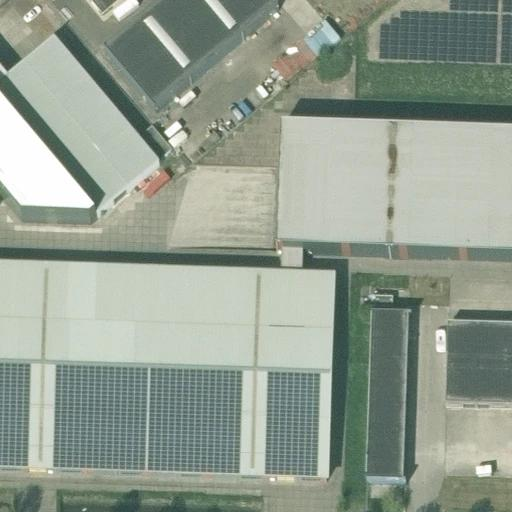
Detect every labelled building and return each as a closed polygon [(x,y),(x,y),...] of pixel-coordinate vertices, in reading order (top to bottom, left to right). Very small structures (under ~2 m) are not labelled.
[(124,0),(87,0),(103,18),(124,0)] [(269,0),(167,0),(104,54),(157,116),(233,52),(279,12),(269,0)] [(328,20),(281,64),(297,81),(344,38),(328,20)] [(92,227),(160,168),(137,141),(54,42),(6,85),(0,78),(0,72),(0,71),(0,196),(25,225),(92,227)] [(137,141),(160,168),(175,155),(152,128),(137,141)] [(277,255),(282,256),(303,256),(511,262),(511,138),(281,131),(277,255)] [(0,472),(327,483),(333,283),(0,271),(0,472)] [(372,317),(371,341),(408,343),(409,320),(412,320),(412,319),(372,317)] [(511,329),(448,328),(446,409),(511,411),(511,329)] [(371,341),(371,365),(407,367),(408,343),(371,341)] [(371,365),(370,389),(407,391),(407,367),(371,365)] [(370,389),(369,413),(406,415),(407,391),(370,389)] [(369,413),(368,437),(405,439),(406,415),(369,413)] [(368,437),(368,461),(404,463),(405,439),(368,437)] [(404,463),(368,461),(367,485),(407,487),(407,485),(404,485),(404,463)]
